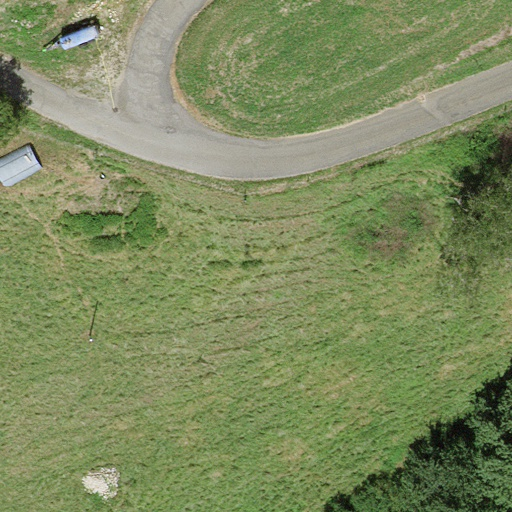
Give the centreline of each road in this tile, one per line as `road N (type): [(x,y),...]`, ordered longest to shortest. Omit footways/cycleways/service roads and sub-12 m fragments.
road 1 (track): [(511,76),(261,167),(214,168),(82,123),(0,79)]
road 2 (track): [(190,0),(155,46),(138,143)]
